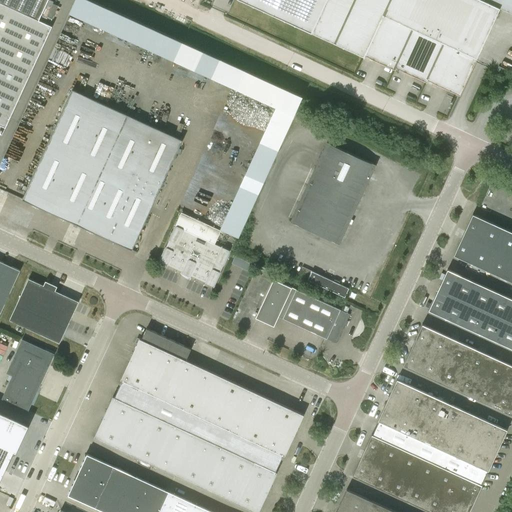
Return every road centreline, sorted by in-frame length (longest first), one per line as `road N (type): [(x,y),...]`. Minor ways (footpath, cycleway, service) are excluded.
road 1 (unknown): [(437,213),(388,198),(354,252),(332,263),(278,243),(271,218),(302,144)]
road 2 (unclassified): [(470,143),(196,15)]
road 3 (unclassified): [(351,399),(470,143)]
road 4 (unclassified): [(351,399),(122,294)]
road 5 (unclassified): [(20,511),(122,294)]
road 6 (unknown): [(369,361),(511,428)]
road 7 (unclassified): [(122,294),(0,237)]
road 8 (unknown): [(392,311),(511,360)]
road 9 (unclassified): [(300,511),(351,399)]
